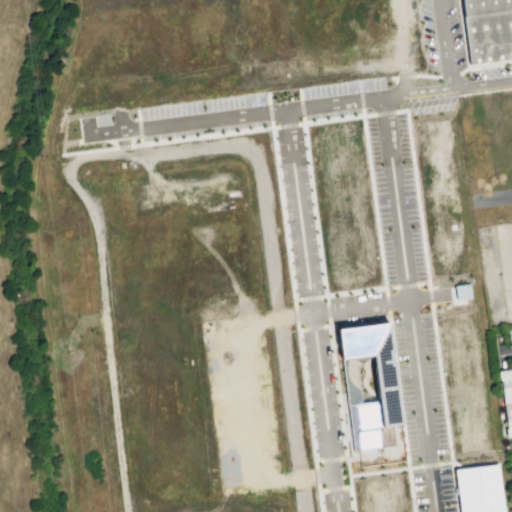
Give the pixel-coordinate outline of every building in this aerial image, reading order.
[(459,0),(511,0),(511,58),(467,64),(459,0)] [(453,285),(455,299),(470,298),(468,283),(453,285)] [(336,328),(387,322),(400,424),(399,424),(391,425),(394,445),(357,450),(352,450),(336,328)] [(497,371),(511,368),(511,438),(506,439),(497,371)] [(503,511),(497,463),(452,469),(457,511),(503,511)]
